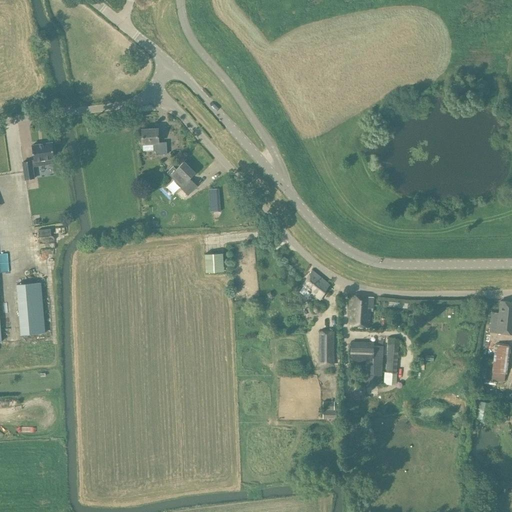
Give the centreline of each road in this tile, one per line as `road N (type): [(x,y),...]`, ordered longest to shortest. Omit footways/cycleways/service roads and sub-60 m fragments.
road 1 (unclassified): [(511,294),(345,288),(182,116),(147,98)]
road 2 (tertiary): [(511,264),(371,261),(336,244),(281,183)]
road 3 (residential): [(281,183),(273,147),(187,34),(177,0)]
road 4 (tertiary): [(281,183),(168,65)]
road 5 (unclassified): [(0,124),(147,98)]
